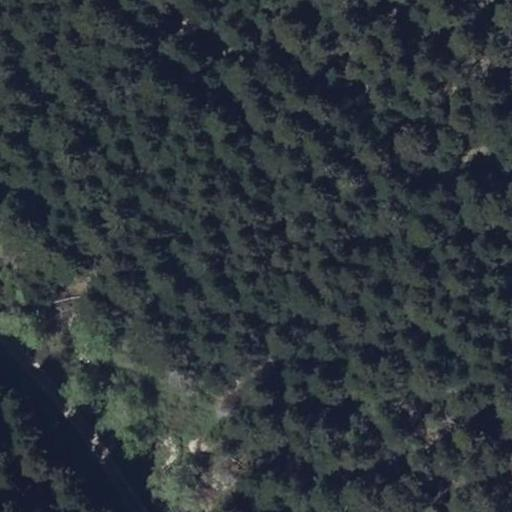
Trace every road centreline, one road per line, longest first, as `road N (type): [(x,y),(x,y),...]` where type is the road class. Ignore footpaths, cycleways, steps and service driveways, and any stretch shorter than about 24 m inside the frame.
road 1 (track): [(511,260),(383,185),(286,87),(184,22),(127,0)]
road 2 (track): [(0,327),(139,511)]
